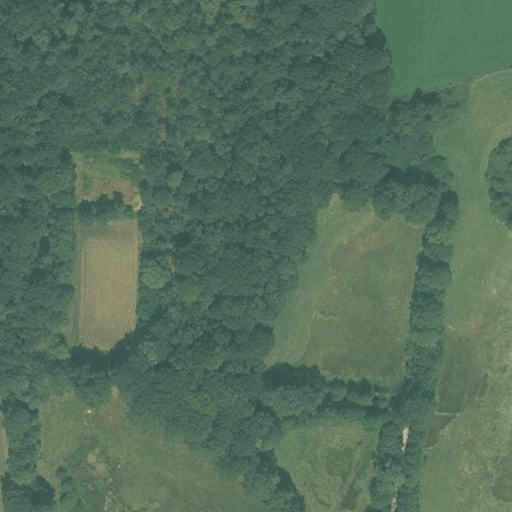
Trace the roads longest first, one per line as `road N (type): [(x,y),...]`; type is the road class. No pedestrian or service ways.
road 1 (track): [(393,511),(406,429),(396,408),(238,403),(84,376),(0,385)]
road 2 (track): [(0,132),(113,35)]
